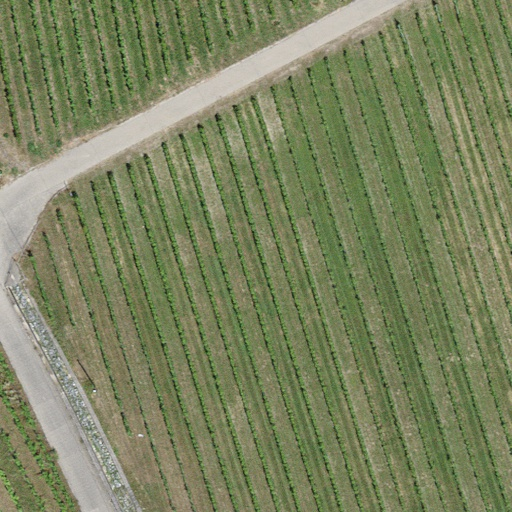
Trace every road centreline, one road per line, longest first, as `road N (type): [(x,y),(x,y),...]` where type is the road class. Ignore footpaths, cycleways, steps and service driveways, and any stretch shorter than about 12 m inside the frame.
road 1 (track): [(0,207),(381,0)]
road 2 (track): [(0,309),(96,511)]
